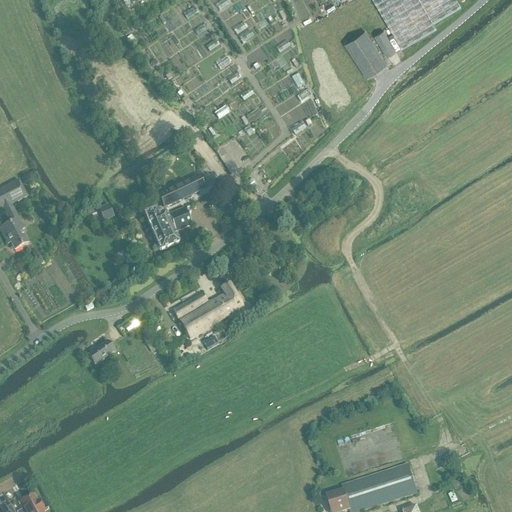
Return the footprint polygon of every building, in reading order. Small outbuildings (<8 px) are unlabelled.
[(457,0),(372,0),(379,11),(388,26),(401,49),(436,28),(433,23),(461,6),(457,0)] [(366,78),(386,64),(364,31),(344,44),(366,78)] [(387,57),(395,51),(383,31),(375,36),(387,57)] [(148,95),(135,104),(154,129),(167,119),(159,108),(165,103),(149,84),(143,89),(148,95)] [(164,209),(204,189),(198,177),(158,197),(164,209)] [(24,230),(11,205),(26,198),(18,181),(0,190),(0,212),(3,211),(10,225),(0,229),(0,231),(7,246),(9,244),(13,252),(27,245),(21,232),(24,230)] [(108,206),(99,210),(104,222),(113,218),(108,206)] [(191,226),(183,209),(165,217),(164,215),(156,218),(154,213),(145,217),(153,235),(149,236),(151,240),(154,239),(160,252),(177,244),(173,234),(191,226)] [(203,294),(173,311),(178,320),(207,303),(208,304),(179,321),(190,340),(228,317),(243,308),(238,298),(229,285),(220,291),(223,295),(208,304),(203,294)] [(214,337),(202,344),(207,351),(218,345),(214,337)] [(93,367),(113,353),(106,343),(86,357),(93,367)] [(342,491),(325,496),(330,511),(346,511),(349,511),(348,511),(362,511),(416,495),(407,465),(341,487),(342,491)] [(43,511),(38,502),(36,503),(33,497),(19,505),(22,511),(43,511)]
